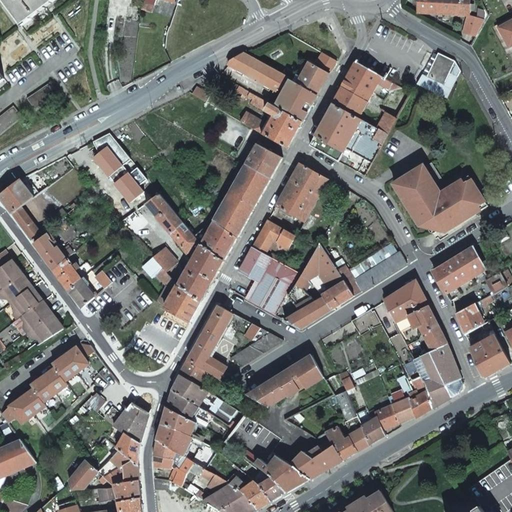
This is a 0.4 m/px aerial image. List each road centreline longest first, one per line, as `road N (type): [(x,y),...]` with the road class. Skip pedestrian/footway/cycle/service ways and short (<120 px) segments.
road 1 (residential): [(0,177),(265,26)]
road 2 (residential): [(164,393),(126,384),(0,215)]
road 3 (residential): [(420,265),(300,340),(220,290)]
road 4 (secondary): [(480,394),(286,511)]
road 5 (residential): [(511,139),(471,65),(383,2)]
road 6 (residential): [(296,146),(379,198),(420,265)]
road 7 (residential): [(296,146),(220,290)]
road 8 (residential): [(362,9),(353,53),(296,146)]
road 9 (residential): [(420,265),(480,394)]
road 10 (residential): [(164,393),(147,447),(152,511)]
